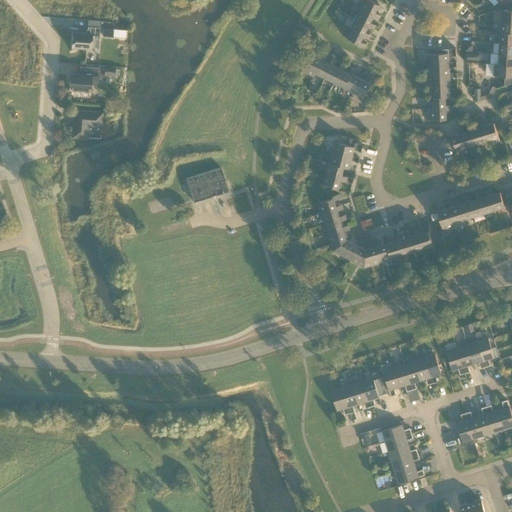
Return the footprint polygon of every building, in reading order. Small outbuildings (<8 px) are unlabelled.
[(379,19),(381,15),(376,12),(380,4),(371,0),(364,0),(361,7),(375,14),(374,16),(379,19)] [(371,22),(374,16),(375,14),(361,7),(356,17),(370,24),(369,26),(374,29),(376,25),(371,22)] [(511,10),(501,10),(501,11),(494,11),(493,21),(501,21),(511,22),(511,10)] [(366,31),(369,26),(370,24),(356,17),(351,27),(365,34),(364,36),(369,38),(372,34),(366,31)] [(511,22),(501,21),(500,32),(511,32),(511,22)] [(73,33),(72,47),(98,49),(100,28),(88,27),(87,34),(73,33)] [(361,41),(364,36),(365,34),(351,27),(346,36),(343,35),(359,44),(359,45),(365,48),(367,44),(361,41)] [(113,28),(103,28),(102,36),(113,37),(113,28)] [(511,32),(500,32),(499,43),(511,43),(511,32)] [(511,43),(499,43),(499,54),(511,54),(511,43)] [(320,58),(315,55),(318,50),(311,47),(308,52),(312,54),(302,75),(304,72),(314,77),(315,74),(315,73),(322,59),(320,58)] [(449,64),(449,61),(449,56),(456,55),(456,48),(435,49),(435,53),(426,53),(427,54),(429,54),(429,65),(431,65),(449,64)] [(332,64),(330,63),(325,60),(327,55),(323,52),(320,58),(322,59),(315,73),(315,74),(325,78),(332,64)] [(511,54),(499,54),(498,64),(511,65),(511,54)] [(342,69),(340,68),(334,65),(337,60),(333,57),(330,63),(332,64),(325,78),(334,83),(342,69)] [(449,75),(449,72),(449,66),(456,66),(456,61),(449,61),(449,64),(431,65),(431,75),(449,75)] [(351,74),(349,73),(344,70),(347,64),(342,62),(340,68),(342,69),(334,83),(344,88),(351,74)] [(511,65),(498,64),(495,64),(494,75),(490,75),(511,76),(511,65)] [(91,75),(98,76),(98,67),(85,66),(84,74),(70,73),(69,90),(90,92),(91,75)] [(115,69),(115,68),(105,67),(104,75),(115,76),(115,75),(119,75),(120,69),(115,69)] [(354,93),(361,78),(354,75),(356,69),(352,67),(349,73),(351,74),(344,88),(354,93)] [(450,85),(450,83),(449,77),(457,77),(457,72),(449,72),(449,75),(431,75),(432,86),(450,85)] [(373,85),(376,79),(371,77),(369,82),(361,78),(354,93),(363,98),(362,101),(371,84),(373,85)] [(450,97),(450,88),(457,88),(457,83),(450,83),(450,85),(432,86),(432,96),(432,97),(445,96),(445,97),(450,97)] [(494,87),(493,86),(488,93),(481,96),(481,89),(474,89),(474,100),(481,100),(491,97),(497,88),(494,87)] [(446,105),(445,97),(445,96),(432,97),(432,96),(429,97),(430,108),(446,107),(446,110),(452,110),(452,105),(446,105)] [(508,108),(506,101),(498,104),(500,111),(508,108)] [(446,119),(446,110),(446,107),(430,108),(430,119),(427,119),(446,119)] [(101,127),(102,113),(75,111),(73,137),(87,138),(88,126),(101,127)] [(483,126),(485,125),(484,119),(479,121),(481,126),(473,129),(478,144),(488,141),(483,126)] [(483,126),(488,141),(498,138),(499,141),(500,141),(494,122),(485,125),(483,126)] [(478,144),(473,129),(465,131),(463,126),(459,127),(460,133),(462,132),(467,148),(478,144)] [(457,151),(467,148),(462,132),(460,133),(452,136),(458,154),(457,151)] [(352,157),(353,156),(354,150),(361,152),(363,145),(356,143),(355,147),(334,141),(334,142),(336,142),(333,153),(352,157)] [(360,157),(353,156),(352,157),(333,153),(334,154),(332,163),(332,164),(344,167),(344,168),(349,169),(352,160),(359,162),(360,157)] [(332,164),(332,163),(329,163),(326,173),(342,178),(341,180),(347,182),(348,177),(342,175),(344,168),(344,167),(332,164)] [(219,181),(225,180),(221,168),(186,178),(194,202),(223,193),(219,181)] [(339,188),(341,180),(342,178),(326,173),(323,184),(339,188)] [(490,195),(492,195),(490,189),(486,190),(488,196),(482,198),(479,198),(484,214),(495,211),(490,195)] [(479,198),(482,198),(480,192),(475,193),(477,199),(471,201),(469,202),(474,217),(484,214),(479,198)] [(508,202),(507,197),(503,198),(501,192),(492,195),(490,195),(495,211),(511,206),(510,201),(508,202)] [(337,208),(336,206),(335,201),(341,199),(339,194),(333,196),(333,198),(315,203),(315,204),(319,203),(322,213),(337,208)] [(469,202),(471,201),(470,195),(465,197),(467,202),(461,204),(459,205),(465,224),(464,220),(474,217),(469,202)] [(459,205),(461,204),(459,198),(455,200),(456,206),(448,208),(454,227),(465,224),(459,205)] [(340,219),(340,217),(338,211),(344,209),(342,205),(336,206),(337,208),(322,213),(325,223),(340,219)] [(454,227),(448,208),(440,210),(439,205),(432,207),(434,213),(438,212),(440,218),(444,234),(445,234),(444,230),(454,227)] [(434,213),(431,214),(433,220),(440,218),(438,212),(434,213)] [(343,229),(343,227),(341,221),(347,219),(345,215),(340,217),(340,219),(325,223),(328,234),(343,229)] [(435,249),(429,231),(431,231),(429,224),(424,225),(426,231),(420,233),(419,234),(423,249),(433,246),(434,249),(435,249)] [(331,244),(347,239),(344,232),(350,230),(349,225),(343,227),(343,229),(328,234),(331,244)] [(419,234),(420,233),(418,227),(414,229),(416,235),(410,237),(408,237),(413,252),(423,249),(419,234)] [(408,237),(410,237),(408,231),(404,232),(406,238),(400,240),(398,240),(403,256),(413,252),(408,237)] [(398,240),(400,240),(398,234),(393,235),(395,241),(389,243),(388,243),(392,259),(403,256),(398,240)] [(388,243),(389,243),(388,237),(383,238),(385,244),(379,246),(377,247),(382,262),(392,259),(388,243)] [(349,259),(357,245),(347,240),(347,239),(331,244),(333,251),(349,259)] [(377,247),(379,246),(377,240),(373,242),(375,248),(367,250),(372,265),(382,262),(377,247)] [(372,265),(367,250),(357,245),(349,259),(365,267),(372,265)] [(467,333),(474,330),(472,323),(465,325),(467,333)] [(491,365),(489,359),(495,357),(489,337),(478,341),(486,367),(491,365)] [(481,368),(486,367),(478,341),(467,344),(474,364),(479,362),(481,368)] [(468,365),(474,364),(467,344),(457,347),(465,373),(470,371),(468,365)] [(460,374),(465,373),(457,347),(446,350),(453,370),(458,369),(460,374)] [(438,382),(436,376),(442,374),(435,354),(425,357),(433,383),(438,382)] [(433,383),(425,357),(414,360),(421,380),(426,379),(429,389),(434,387),(433,383)] [(415,382),(421,380),(414,360),(404,363),(412,389),(417,388),(415,382)] [(407,391),(412,389),(404,363),(394,367),(400,387),(405,385),(407,391)] [(394,367),(383,370),(385,376),(380,378),(384,393),(390,392),(391,396),(396,394),(395,388),(400,387),(394,367)] [(374,380),(373,377),(362,381),(371,407),(375,405),(374,399),(379,397),(379,395),(384,393),(380,378),(374,380)] [(366,408),(371,407),(362,381),(352,384),(358,404),(364,402),(366,408)] [(353,405),(358,404),(352,384),(342,387),(350,413),(355,411),(353,405)] [(345,415),(350,413),(342,387),(331,390),(337,410),(343,409),(345,415)] [(505,429),(511,426),(511,413),(508,400),(502,401),(504,407),(499,409),(505,429)] [(505,429),(499,409),(493,411),(491,405),(487,406),(495,432),(505,429)] [(484,436),(495,432),(487,406),(482,408),(483,414),(478,415),(484,436)] [(484,436),(478,415),(473,417),(471,411),(466,413),(474,439),(484,436)] [(463,442),(474,439),(466,413),(461,414),(463,420),(457,422),(463,442)] [(386,441),(412,433),(410,428),(404,430),(402,424),(382,430),(386,441)] [(368,433),(362,435),(364,441),(370,439),(368,433)] [(389,451),(409,445),(407,440),(413,438),(412,433),(386,441),(389,451)] [(392,462),(418,454),(417,449),(411,451),(409,445),(389,451),(392,462)] [(395,472),(415,466),(414,460),(420,458),(418,454),(392,462),(395,472)] [(415,466),(395,472),(399,483),(425,475),(423,469),(417,471),(415,466)] [(473,511),(485,511),(482,500),(471,503),(473,511)] [(462,511),(473,511),(471,503),(460,507),(462,511)]
